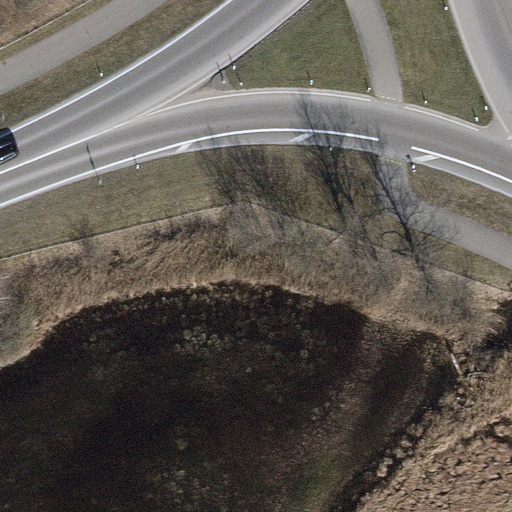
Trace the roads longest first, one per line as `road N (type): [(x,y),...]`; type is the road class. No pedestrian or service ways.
road 1 (secondary): [(103,132),(284,110),(393,123),(511,155)]
road 2 (secondary): [(267,0),(103,132)]
